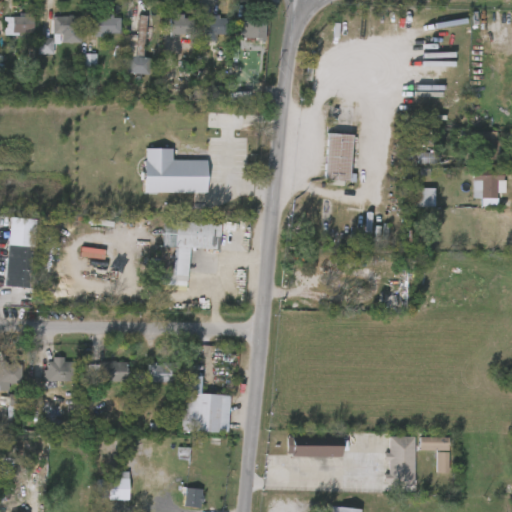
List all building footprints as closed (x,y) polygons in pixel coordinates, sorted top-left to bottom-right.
[(32,14),(32,18),(35,18),(35,34),(20,33),(19,37),(4,36),(5,18),(20,17),(21,13),(32,14)] [(112,15),(112,18),(119,18),(119,33),(101,33),(101,37),(93,37),(93,34),(87,32),(88,18),(102,18),(103,14),(112,15)] [(181,14),(181,18),(191,18),(191,38),(184,38),(184,34),(171,34),(171,37),(168,37),(168,18),(175,18),(175,14),(181,14)] [(71,15),(71,16),(79,16),(78,43),(59,42),(59,34),(51,34),(51,17),(71,15)] [(149,16),(146,57),(137,57),(140,16),(149,16)] [(216,17),(216,18),(226,18),(226,34),(202,34),(202,18),(216,17)] [(266,20),(265,42),(257,42),(257,39),(240,38),(241,22),(252,23),(253,19),(266,20)] [(156,43),(172,44),(173,25),(156,24),(156,43)] [(106,25),(79,26),(80,46),(88,46),(88,43),(106,42),(106,25)] [(24,64),(40,63),(39,53),(65,52),(65,26),(39,26),(39,47),(23,48),(24,64)] [(190,50),(202,50),(202,44),(214,44),(215,27),(191,26),(190,50)] [(227,45),(251,44),(250,30),(226,31),(227,45)] [(82,63),(69,63),(70,77),(83,77),(82,63)] [(323,182),(324,135),(349,135),(348,175),(352,175),(351,183),(323,182)] [(484,141),(465,140),(464,168),(483,169),(484,141)] [(336,144),(312,142),(310,192),(334,193),(336,144)] [(158,158),(130,158),(130,202),(192,203),(193,170),(158,169),(158,158)] [(470,199),(470,178),(499,178),(499,199),(470,199)] [(420,216),(420,197),(398,198),(399,217),(420,216)] [(501,225),(493,225),(493,240),(477,240),(477,213),(501,213),(501,225)] [(223,224),(222,249),(191,247),(189,275),(150,273),(151,258),(160,259),(161,245),(176,247),(178,220),(223,224)] [(482,233),(489,233),(489,221),(461,221),(462,232),(466,232),(466,247),(482,247),(482,233)] [(28,245),(24,289),(2,288),(6,243),(28,245)] [(77,361),(77,381),(44,380),(44,370),(47,370),(47,361),(53,361),(53,357),(64,357),(64,361),(77,361)] [(21,365),(20,383),(8,383),(7,390),(0,390),(0,360),(7,361),(7,364),(21,365)] [(117,360),(117,362),(129,362),(129,382),(101,381),(101,387),(89,388),(89,379),(87,379),(87,364),(100,364),(100,361),(117,360)] [(180,362),(179,382),(148,382),(148,362),(157,362),(157,365),(163,365),(163,362),(180,362)] [(33,368),(32,379),(29,379),(28,390),(55,390),(56,369),(33,368)] [(159,392),(160,372),(133,372),(132,391),(159,392)] [(228,396),(227,433),(179,431),(183,376),(199,377),(199,395),(228,396)] [(411,438),(411,486),(385,486),(386,438),(411,438)] [(340,445),(340,458),(290,458),(290,445),(340,445)] [(399,495),(400,446),(375,445),(374,462),(370,462),(369,470),(375,470),(374,495),(399,495)] [(434,446),(405,446),(405,459),(434,460),(434,446)] [(205,455),(205,461),(203,461),(202,466),(187,465),(187,461),(175,460),(176,447),(204,449),(203,455),(205,455)] [(434,461),(421,461),(421,482),(434,482),(434,461)] [(127,499),(96,499),(96,482),(107,482),(107,471),(127,471),(127,499)] [(114,509),(114,481),(99,481),(99,494),(89,494),(89,509),(114,509)] [(186,511),(188,499),(172,496),(169,511),(186,511)]
